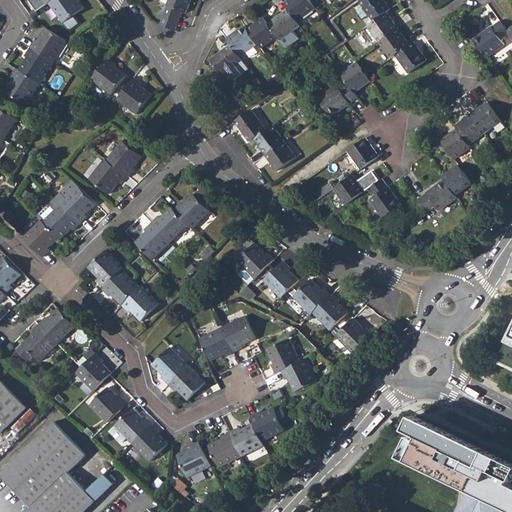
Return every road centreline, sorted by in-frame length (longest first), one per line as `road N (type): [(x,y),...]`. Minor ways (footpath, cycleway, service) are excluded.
road 1 (residential): [(54,283),(134,356),(141,390),(174,423),(256,385)]
road 2 (residential): [(196,149),(303,233),(429,296)]
road 3 (residential): [(196,149),(54,283)]
road 4 (tertiary): [(281,511),(399,378)]
road 5 (residential): [(388,126),(459,77),(427,24)]
